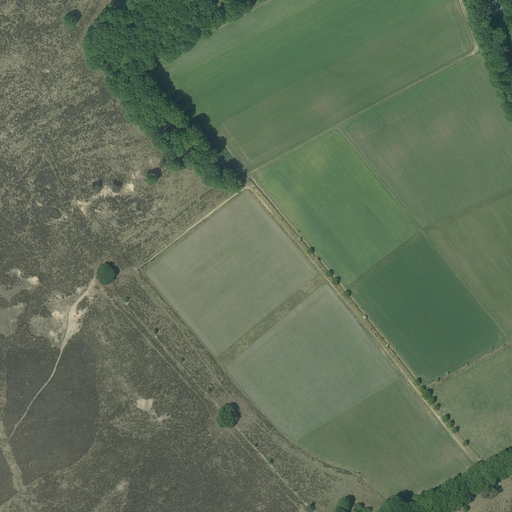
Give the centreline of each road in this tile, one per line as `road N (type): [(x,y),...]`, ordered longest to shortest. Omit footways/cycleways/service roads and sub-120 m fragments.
road 1 (track): [(415,389),(507,338),(336,125),(244,181)]
road 2 (track): [(247,187),(138,267),(93,278),(71,311),(53,373),(0,445)]
road 3 (track): [(415,389),(247,187)]
road 4 (track): [(336,125),(474,51),(459,0)]
